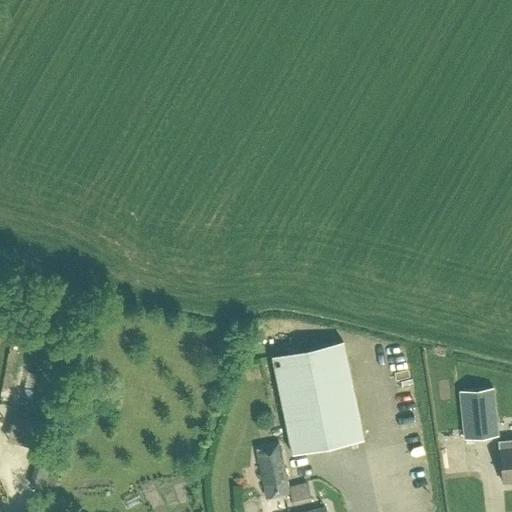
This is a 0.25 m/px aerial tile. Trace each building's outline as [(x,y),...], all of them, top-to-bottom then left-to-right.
[(291,452),(361,437),(341,339),(270,354),(291,452)] [(463,437),(497,434),(492,385),(458,389),(463,437)] [(9,411),(1,436),(26,444),(33,419),(9,411)] [(64,476),(74,437),(64,435),(54,473),(64,476)] [(264,496),(289,491),(277,439),(253,444),(264,496)] [(502,481),(511,479),(511,446),(499,447),(502,481)] [(39,484),(45,453),(27,450),(22,481),(39,484)] [(348,504),(358,501),(353,480),(342,483),(348,504)]
